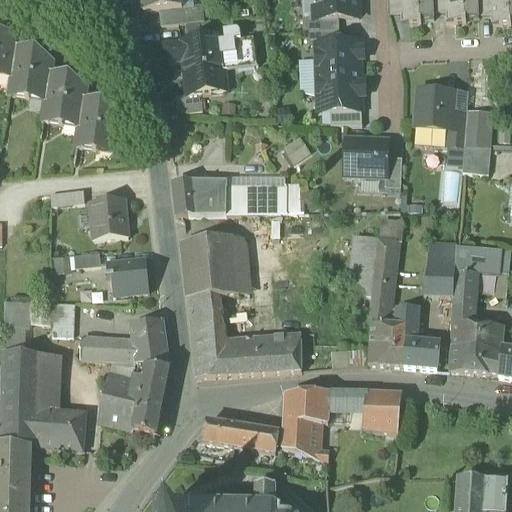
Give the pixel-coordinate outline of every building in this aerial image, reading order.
[(140,0),(143,17),(159,15),(182,12),(180,0),(140,0)] [(358,0),(313,0),(314,22),(314,23),(339,23),(359,22),(358,0)] [(387,0),(389,19),(401,19),(400,0),(387,0)] [(409,19),(409,27),(421,27),(421,24),(434,24),(433,18),(432,0),(400,0),(401,19),(409,19)] [(432,0),(433,18),(446,17),(444,0),(432,0)] [(453,17),(453,26),(466,26),(465,23),(478,22),(478,20),(477,0),(444,0),(446,17),(453,17)] [(477,0),(478,20),(490,20),(489,0),(477,0)] [(498,20),(499,29),(511,28),(511,25),(511,0),(489,0),(490,20),(498,20)] [(159,15),(160,30),(203,25),(201,9),(182,12),(159,15)] [(339,35),(339,23),(314,23),(314,22),(302,22),(303,36),(307,36),(335,35),(339,35)] [(223,36),(224,45),(240,43),(240,38),(239,36),(237,35),(235,34),(223,36)] [(307,36),(307,49),(316,49),(315,48),(335,47),(335,35),(307,36)] [(0,72),(12,75),(16,50),(17,50),(18,39),(0,36),(0,72)] [(181,45),(181,47),(183,65),(187,99),(188,101),(200,99),(226,96),(223,75),(222,66),(220,46),(219,40),(181,45)] [(224,45),(220,46),(222,66),(256,62),(254,42),(240,43),(224,45)] [(316,49),(316,77),(360,75),(360,64),(364,63),(364,52),(360,52),(359,46),(335,47),(315,48),(316,49)] [(166,67),(183,65),(181,47),(164,49),(166,67)] [(44,106),(45,104),(49,77),(50,77),(52,65),(35,63),(37,53),(17,50),(16,50),(12,75),(11,80),(11,82),(10,82),(8,99),(28,102),(33,98),(45,100),(44,104),(44,106)] [(257,71),(256,62),(222,66),(223,75),(257,71)] [(0,78),(11,80),(12,75),(0,72),(0,78)] [(361,87),(360,75),(316,77),(317,102),(321,102),(322,117),(330,116),(336,116),(343,109),(361,107),(361,101),(365,100),(365,87),(361,87)] [(70,80),(50,77),(49,77),(45,104),(44,106),(42,125),(62,128),(67,124),(78,126),(78,130),(77,132),(78,132),(78,130),(79,131),(83,103),(84,103),(85,92),(69,89),(70,80)] [(449,135),(450,135),(452,116),(454,98),(419,96),(416,133),(449,135)] [(454,96),(454,98),(452,116),(467,117),(469,97),(454,96)] [(176,101),(178,118),(202,115),(200,99),(188,101),(187,99),(176,101)] [(104,106),(84,103),(83,103),(79,131),(78,130),(78,132),(75,151),(96,154),(101,150),(114,152),(119,118),(102,116),(104,106)] [(330,130),(362,131),(361,107),(343,109),(336,116),(330,116),(330,130)] [(447,152),(464,153),(467,117),(452,116),(450,135),(449,135),(447,152)] [(467,117),(464,153),(488,154),(491,119),(467,117)] [(283,152),(295,169),(312,157),(300,140),(283,152)] [(387,163),(387,152),(385,152),(382,149),(382,146),(346,144),(344,181),(385,183),(386,183),(387,163)] [(491,154),(488,154),(464,153),(462,178),(488,181),(491,154)] [(402,164),(387,163),(386,183),(385,183),(385,193),(401,193),(402,164)] [(172,186),(176,222),(188,222),(188,221),(265,219),(264,190),(227,190),(227,185),(172,186)] [(264,190),(265,219),(286,219),(285,190),(269,190),(264,190)] [(50,198),(51,211),(84,209),(83,195),(50,198)] [(92,233),(93,245),(128,242),(124,203),(90,206),(90,214),(92,233)] [(77,234),(92,233),(90,214),(76,215),(77,234)] [(380,223),(378,245),(373,304),(372,316),(370,330),(373,330),(386,331),(398,221),(380,223)] [(182,246),(193,349),(226,345),(222,301),(239,300),(233,241),(182,246)] [(349,302),(354,302),(373,304),(378,245),(354,241),(349,302)] [(428,273),(455,274),(456,253),(430,252),(428,273)] [(455,303),(454,312),(471,312),(473,279),(499,280),(499,277),(501,256),(501,255),(456,253),(455,274),(455,303)] [(499,277),(509,278),(511,256),(501,256),(499,277)] [(75,260),(76,272),(100,270),(99,258),(75,260)] [(71,262),(53,263),(54,279),(72,277),(71,262)] [(132,295),(132,298),(148,297),(146,265),(106,269),(107,285),(111,285),(112,297),(132,295)] [(425,302),(455,303),(455,274),(428,273),(425,302)] [(354,302),(353,314),(372,316),(373,304),(354,302)] [(4,305),(3,358),(25,359),(26,335),(30,335),(30,329),(30,307),(4,305)] [(53,308),(30,307),(30,329),(52,330),(53,319),(53,308)] [(53,308),(53,319),(74,320),(75,309),(53,308)] [(454,312),(453,328),(473,329),(473,312),(471,312),(454,312)] [(370,330),(372,316),(353,314),(352,329),(370,330)] [(416,347),(418,330),(418,326),(419,314),(396,314),(395,331),(394,331),(392,354),(403,355),(404,346),(416,347)] [(74,331),(74,320),(53,319),(52,330),(74,331)] [(130,329),(133,353),(135,368),(170,371),(163,325),(130,329)] [(453,328),(451,352),(501,356),(502,352),(503,331),(473,329),(453,328)] [(73,342),(74,331),(52,330),(52,341),(73,342)] [(369,372),(402,374),(403,355),(392,354),(394,331),(386,331),(373,330),(369,372)] [(193,349),(197,383),(301,377),(299,343),(267,345),(267,341),(226,345),(193,349)] [(135,368),(133,353),(112,352),(113,344),(81,342),(80,365),(135,368)] [(404,346),(403,355),(402,374),(437,377),(440,349),(416,347),(404,346)] [(511,385),(511,354),(502,352),(501,356),(451,352),(449,378),(498,382),(498,383),(511,385)] [(2,410),(39,413),(41,360),(25,359),(3,358),(3,373),(2,399),(2,410)] [(63,362),(41,360),(39,413),(60,415),(63,362)] [(111,382),(133,387),(136,371),(113,370),(111,382)] [(100,427),(156,441),(169,373),(136,371),(133,387),(111,382),(100,427)] [(325,469),(326,469),(327,456),(320,455),(322,430),(328,430),(329,416),(331,399),(324,399),(287,400),(285,402),(282,456),(325,469)] [(362,435),(398,442),(402,400),(331,399),(329,416),(365,416),(362,435)] [(86,418),(60,415),(39,413),(2,410),(1,450),(32,452),(83,457),(86,418)] [(203,448),(275,461),(279,439),(207,426),(203,448)] [(0,511),(27,511),(28,480),(31,481),(32,454),(32,452),(1,450),(0,450),(0,454),(0,511)] [(457,511),(506,511),(508,489),(459,486),(457,511)] [(275,511),(275,504),(278,504),(278,502),(275,502),(275,494),(277,492),(276,491),(274,492),(257,492),(255,490),(253,491),(255,494),(255,501),(253,501),(253,503),(255,504),(255,511),(243,511),(243,508),(239,508),(239,511),(227,511),(227,507),(223,507),(223,511),(211,511),(211,507),(207,507),(207,511),(195,510),(195,507),(191,506),(191,510),(190,510),(189,511),(186,511),(185,511),(275,511)]
